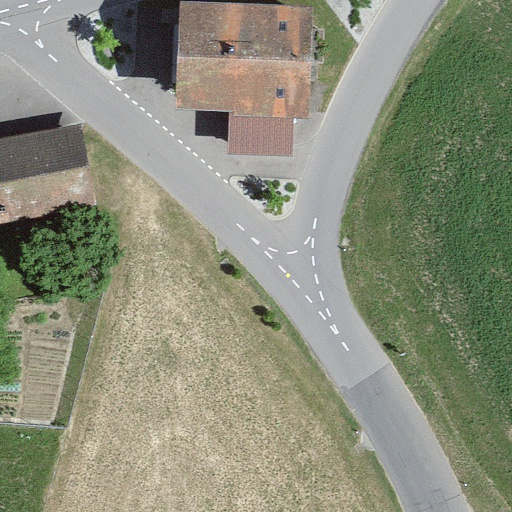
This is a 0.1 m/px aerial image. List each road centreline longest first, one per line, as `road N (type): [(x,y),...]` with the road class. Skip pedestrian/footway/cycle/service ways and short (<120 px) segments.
road 1 (tertiary): [(305,276),(98,101),(35,39),(21,8)]
road 2 (tertiary): [(418,0),(371,84),(305,276)]
road 3 (tertiary): [(305,276),(431,511)]
